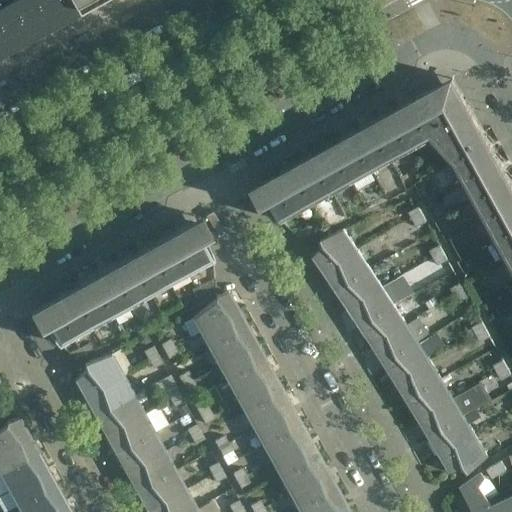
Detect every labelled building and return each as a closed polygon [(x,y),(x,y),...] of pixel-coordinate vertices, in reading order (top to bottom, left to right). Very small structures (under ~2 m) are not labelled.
[(42,31),(24,0),(0,0),(0,1),(22,41),(24,41),(36,34),(39,39),(45,35),(42,30),(42,31)] [(60,20),(49,0),(24,0),(42,31),(42,30),(55,23),(58,29),(64,25),(61,20),(60,20)] [(78,10),(72,0),(49,0),(60,20),(61,20),(74,13),(77,18),(83,15),(80,9),(78,10)] [(97,0),(72,0),(78,10),(80,9),(97,0)] [(22,41),(0,1),(0,46),(3,52),(5,51),(17,44),(20,49),(26,46),(24,41),(22,41)] [(479,126),(467,104),(453,78),(426,93),(416,96),(416,98),(430,139),(451,162),(484,135),(486,134),(479,126)] [(430,139),(416,98),(406,103),(396,106),(397,108),(410,149),(430,139)] [(410,149),(397,108),(387,114),(377,117),(378,119),(391,160),(410,149)] [(391,160),(378,119),(367,125),(358,128),(358,130),(371,171),(391,160)] [(371,171),(358,130),(348,136),(338,139),(339,141),(352,181),(371,171)] [(462,182),(495,154),(497,153),(490,145),(484,135),(451,162),(462,182)] [(352,181),(339,141),(328,146),(319,149),(319,151),(332,192),(352,181)] [(332,192),(319,151),(309,157),(299,160),(300,162),(313,203),(332,192)] [(473,201),(506,174),(507,172),(501,165),(495,154),(462,182),(473,201)] [(313,203),(300,162),(290,168),(280,171),(281,173),(294,214),(313,203)] [(294,214),(281,173),(251,189),(261,207),(267,203),(271,209),(273,213),(276,216),(280,221),(294,214)] [(483,221),(511,196),(511,184),(506,174),(473,201),(483,221)] [(494,240),(511,225),(511,196),(483,221),(494,240)] [(422,214),(418,207),(408,212),(412,220),(422,214)] [(426,222),(422,214),(412,220),(416,227),(426,222)] [(207,242),(205,238),(211,235),(201,217),(184,226),(174,229),(175,231),(188,272),(212,258),(213,258),(212,254),(210,248),(207,242)] [(320,231),(317,223),(307,227),(311,235),(320,231)] [(505,259),(511,253),(511,225),(494,240),(505,259)] [(311,235),(307,227),(294,233),(294,234),(301,240),(311,235)] [(325,272),(358,250),(344,229),(321,239),(323,246),(313,256),(325,272)] [(188,272),(175,231),(164,237),(155,240),(155,242),(168,283),(188,272)] [(168,283),(155,242),(145,248),(135,251),(136,253),(149,294),(168,283)] [(443,253),(439,245),(429,250),(434,258),(443,253)] [(337,290),(370,268),(358,250),(325,272),(337,290)] [(149,294),(136,253),(125,258),(116,261),(116,263),(130,304),(149,294)] [(447,260),(443,253),(434,258),(438,265),(447,260)] [(130,304),(116,263),(106,269),(96,272),(97,274),(110,315),(130,304)] [(349,308),(382,286),(370,268),(337,290),(349,308)] [(110,315),(97,274),(87,280),(77,283),(78,285),(91,326),(110,315)] [(214,288),(214,279),(213,279),(201,285),(205,293),(214,288)] [(464,291),(460,283),(450,288),(454,296),(464,291)] [(91,326),(78,285),(68,290),(58,294),(58,296),(71,336),(91,326)] [(205,293),(201,285),(191,290),(195,298),(205,293)] [(361,326),(394,304),(382,286),(349,308),(361,326)] [(468,298),(464,291),(454,296),(459,303),(468,298)] [(201,332),(238,311),(228,292),(216,296),(215,300),(193,317),(201,332)] [(71,336),(58,296),(29,312),(39,330),(40,329),(45,326),(48,332),(51,335),(55,341),(58,344),(71,336)] [(372,344),(406,323),(394,304),(361,326),(372,344)] [(209,348),(247,327),(238,311),(201,332),(209,348)] [(172,328),(178,341),(192,335),(187,322),(172,328)] [(485,329),(481,322),(472,327),(476,335),(485,329)] [(384,363),(418,341),(406,323),(372,344),(384,363)] [(218,364),(253,344),(256,343),(247,327),(209,348),(218,364)] [(489,337),(485,329),(476,335),(480,342),(489,337)] [(174,347),(170,339),(160,344),(165,352),(174,347)] [(396,381),(430,360),(418,341),(384,363),(396,381)] [(95,351),(91,343),(81,347),(85,355),(95,351)] [(227,380),(265,359),(256,343),(253,344),(218,364),(227,380)] [(158,354),(153,346),(144,351),(148,360),(158,354)] [(85,355),(81,347),(69,353),(69,354),(75,360),(85,355)] [(178,354),(174,347),(165,352),(169,359),(178,354)] [(84,395),(122,374),(111,354),(84,363),(86,370),(75,379),(84,395)] [(163,363),(158,354),(148,360),(153,368),(163,363)] [(236,396),(272,377),(274,375),(265,359),(227,380),(236,396)] [(407,399),(441,378),(430,360),(396,381),(407,399)] [(506,368),(502,360),(493,365),(497,373),(506,368)] [(511,375),(506,368),(497,373),(501,380),(511,375)] [(192,379),(188,371),(178,377),(182,384),(192,379)] [(95,415),(133,395),(122,374),(84,395),(95,415)] [(245,412),(283,391),(274,375),(272,377),(236,396),(245,412)] [(418,418),(453,397),(441,378),(407,399),(418,418)] [(196,386),(192,379),(182,384),(186,391),(196,386)] [(180,394),(175,386),(166,391),(170,399),(180,394)] [(254,429),(289,409),(292,408),(283,391),(245,412),(254,429)] [(184,401),(180,394),(170,399),(174,406),(184,401)] [(106,434),(143,414),(133,395),(95,415),(106,434)] [(429,436),(464,416),(453,397),(418,418),(429,436)] [(157,428),(168,422),(159,404),(148,411),(157,428)] [(210,411),(206,404),(196,409),(200,416),(210,411)] [(263,445),(301,424),(292,408),(289,409),(254,429),(263,445)] [(214,418),(210,411),(200,416),(204,424),(214,418)] [(116,453),(154,432),(143,414),(106,434),(116,453)] [(441,455),(475,435),(464,416),(429,436),(441,455)] [(0,452),(29,437),(19,418),(7,422),(6,425),(0,429),(0,452)] [(200,431),(196,424),(187,429),(191,437),(200,431)] [(272,461),(307,441),(310,440),(301,424),(263,445),(272,461)] [(205,439),(200,431),(191,437),(195,444),(205,439)] [(127,472),(164,451),(154,432),(116,453),(127,472)] [(487,456),(481,445),(475,435),(441,455),(450,472),(464,467),(468,472),(487,456)] [(228,443),(223,436),(214,441),(218,449),(228,443)] [(0,473),(0,474),(38,453),(29,437),(0,452),(0,473)] [(281,477),(319,456),(310,440),(307,441),(272,461),(281,477)] [(232,451),(228,443),(218,449),(222,456),(232,451)] [(137,491),(175,470),(164,451),(127,472),(137,491)] [(9,490),(44,470),(47,469),(38,453),(0,474),(9,490)] [(290,493),(325,473),(328,472),(319,456),(281,477),(290,493)] [(506,470),(500,461),(493,465),(499,474),(506,470)] [(222,470),(217,462),(208,467),(212,475),(222,470)] [(499,474),(493,465),(486,470),(492,479),(499,474)] [(245,476),(241,468),(232,473),(236,481),(245,476)] [(18,506),(56,485),(47,469),(44,470),(9,490),(18,506)] [(148,510),(185,489),(175,470),(137,491),(148,510)] [(226,477),(222,470),(212,475),(216,482),(226,477)] [(299,509),(337,488),(328,472),(325,473),(290,493),(299,509)] [(504,511),(500,502),(492,506),(479,487),(485,478),(481,473),(459,488),(473,511),(504,511)] [(250,483),(245,476),(236,481),(240,488),(250,483)] [(21,511),(45,511),(62,503),(65,501),(56,485),(18,506),(21,511)] [(300,511),(331,511),(343,505),(345,504),(337,488),(299,509),(300,511)] [(148,511),(189,511),(196,508),(185,489),(148,510),(148,511)] [(511,511),(511,496),(500,502),(504,511),(511,511)] [(234,511),(242,507),(238,500),(229,505),(232,511),(234,511)] [(255,511),(263,508),(259,500),(250,506),(253,511),(255,511)] [(70,511),(65,501),(62,503),(45,511),(70,511)]
